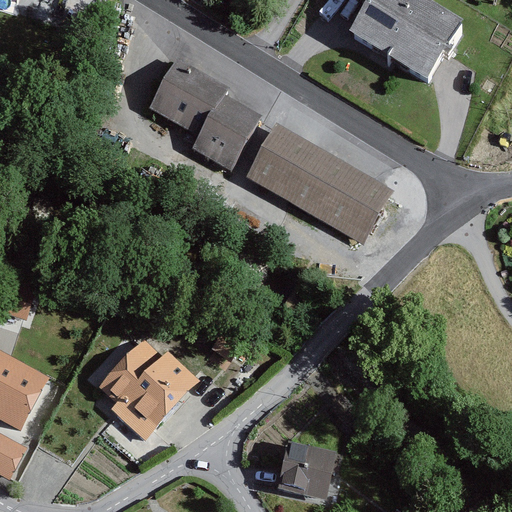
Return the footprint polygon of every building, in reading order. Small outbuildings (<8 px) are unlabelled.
[(461,31),(410,0),(369,0),(343,42),(423,92),(461,31)] [(190,136),(218,87),(171,61),(143,110),(190,136)] [(226,173),(254,120),(220,101),(191,155),(226,173)] [(363,250),(392,197),(271,131),(242,183),(363,250)] [(147,432),(196,378),(163,348),(151,360),(135,345),(97,387),(147,432)] [(48,421),(0,392),(0,470),(14,479),(48,421)] [(334,503),(344,461),(285,447),(275,489),(334,503)]
